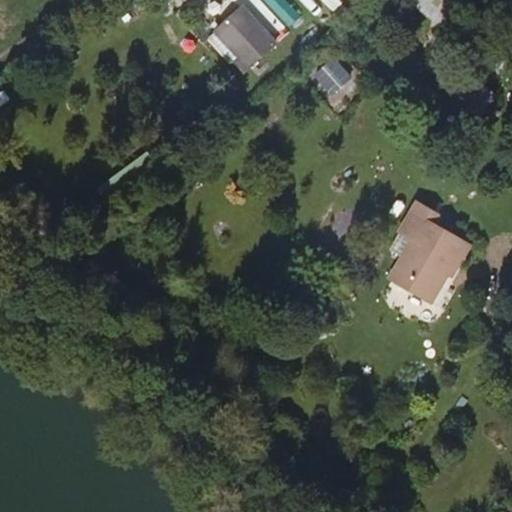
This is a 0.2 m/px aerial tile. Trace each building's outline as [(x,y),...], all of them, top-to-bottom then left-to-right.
[(298,18),(280,0),(256,0),(287,29),(298,18)] [(244,75),(272,46),(235,11),(215,32),(240,55),(236,59),(232,63),(244,75)] [(240,55),(215,32),(211,35),(236,59),(240,55)] [(418,235),(405,255),(438,282),(458,253),(463,256),(472,244),(433,217),(439,207),(425,197),(405,226),(418,235)] [(458,253),(438,282),(443,285),(463,256),(458,253)] [(429,295),(438,282),(405,255),(394,271),(429,295)] [(434,299),(443,285),(438,282),(429,295),(434,299)]
